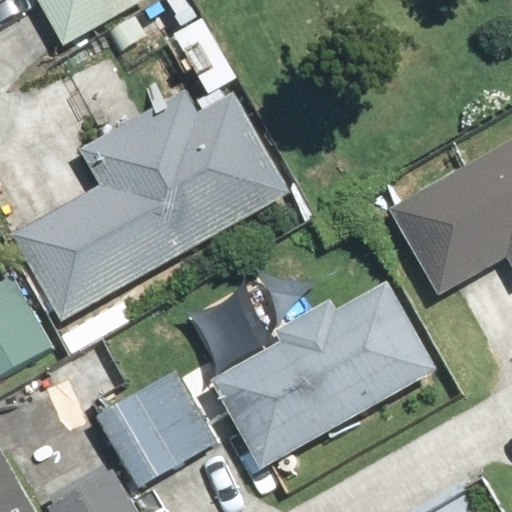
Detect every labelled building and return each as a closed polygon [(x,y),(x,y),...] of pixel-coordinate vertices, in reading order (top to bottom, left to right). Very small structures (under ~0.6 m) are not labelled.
[(163,0),(0,0),(0,3),(4,0),(43,0),(77,54),(163,0)] [(34,232),(83,321),(304,197),(251,101),(210,124),(198,102),(102,156),(118,185),(34,232)] [(511,137),(399,204),(452,293),(511,257),(511,137)] [(390,255),(213,350),(273,462),(450,367),(390,255)] [(31,282),(0,297),(0,382),(65,350),(31,282)] [(195,376),(110,420),(149,493),(233,449),(195,376)] [(0,511),(41,511),(2,447),(0,447),(0,511)] [(148,511),(125,473),(60,511),(59,511),(148,511)]
